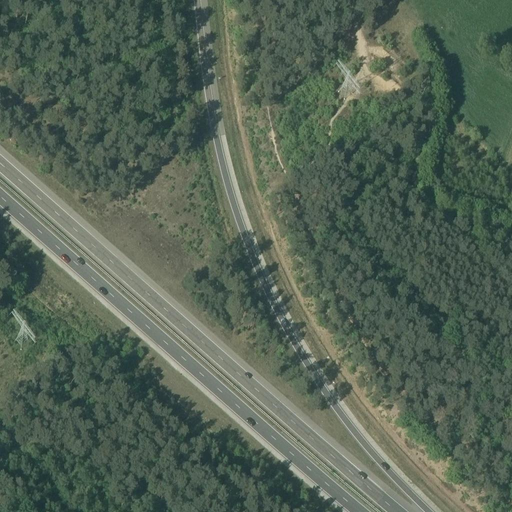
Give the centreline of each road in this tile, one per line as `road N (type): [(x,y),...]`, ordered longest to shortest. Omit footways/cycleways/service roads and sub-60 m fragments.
road 1 (trunk): [(427,511),(313,371),(249,249),(214,122),(197,0)]
road 2 (trunk): [(397,511),(0,165)]
road 3 (trunk): [(0,198),(358,511)]
